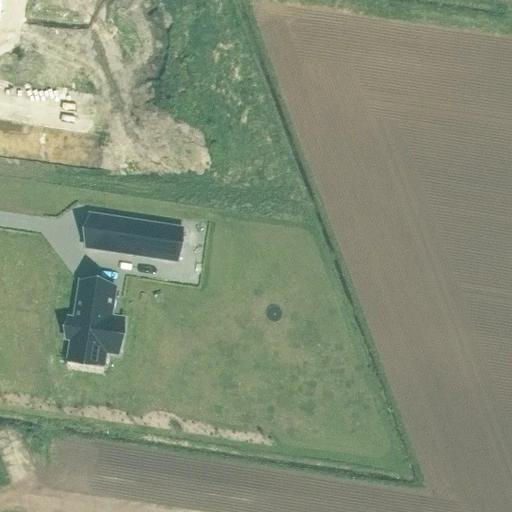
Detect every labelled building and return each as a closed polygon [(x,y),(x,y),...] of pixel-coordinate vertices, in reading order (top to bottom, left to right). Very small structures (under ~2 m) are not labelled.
[(0,148),(19,151),(23,126),(0,122),(0,148)] [(57,157),(82,161),(86,136),(61,132),(57,157)] [(91,217),(86,248),(177,262),(181,231),(91,217)] [(69,320),(66,340),(72,341),(69,362),(103,367),(105,353),(118,355),(123,321),(110,319),(115,289),(80,284),(75,321),(69,320)] [(21,446),(6,455),(18,475),(33,466),(21,446)]
